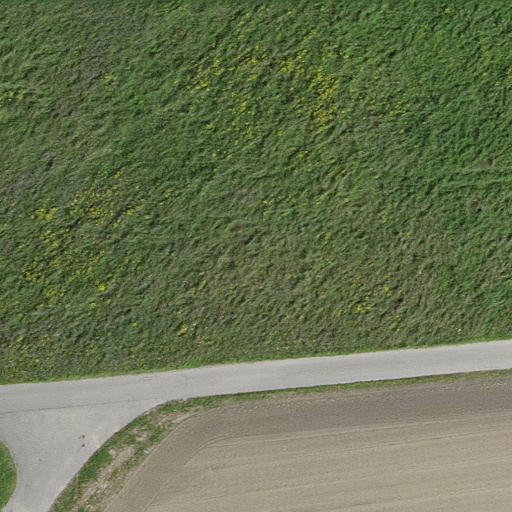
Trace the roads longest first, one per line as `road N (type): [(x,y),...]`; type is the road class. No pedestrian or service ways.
road 1 (residential): [(70,397),(511,351)]
road 2 (residential): [(70,397),(68,443),(24,511)]
